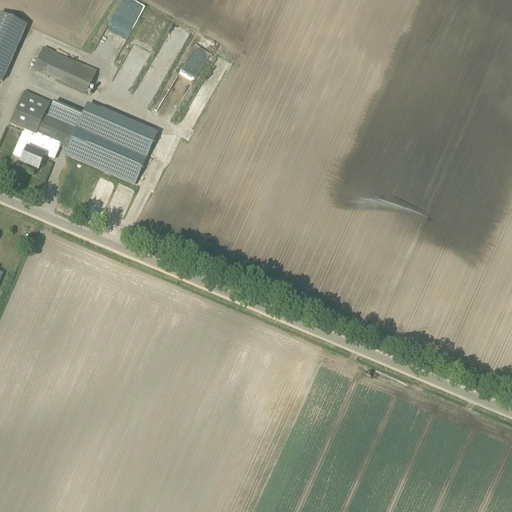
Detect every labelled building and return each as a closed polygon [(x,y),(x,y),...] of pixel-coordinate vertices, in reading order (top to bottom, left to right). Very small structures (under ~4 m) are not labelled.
[(127,0),(121,0),(120,6),(131,10),(128,19),(136,22),(142,4),(127,0)] [(0,80),(3,82),(25,25),(0,14),(0,80)] [(199,73),(210,54),(194,45),(184,65),(199,73)] [(43,50),(33,72),(86,96),(96,73),(77,64),(43,50)] [(148,155),(156,136),(89,107),(85,116),(77,132),(47,118),(45,117),(51,104),(24,93),(10,126),(36,137),(30,150),(26,149),(18,145),(13,156),(22,161),(21,164),(38,171),(44,156),(39,154),(45,140),(69,151),(67,156),(134,186),(148,155)]
